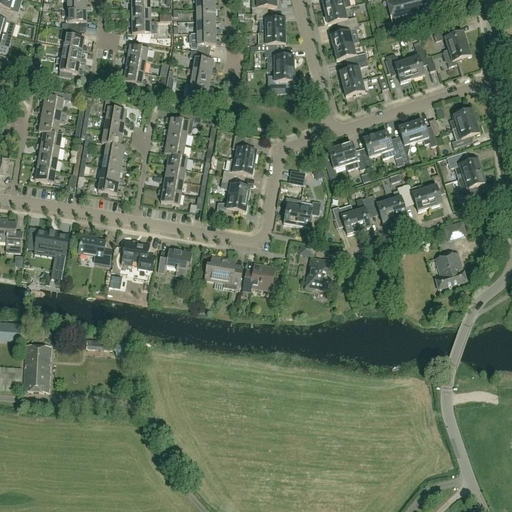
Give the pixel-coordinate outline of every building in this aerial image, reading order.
[(15,7),(12,6),(13,0),(0,0),(0,15),(17,20),(18,19),(19,14),(14,13),(15,7)] [(150,13),(150,1),(150,0),(131,1),(127,1),(127,5),(131,5),(132,13),(150,13)] [(215,8),(214,0),(193,0),(193,5),(196,5),(196,13),(215,12),(219,12),(219,8),(215,8)] [(268,10),(277,10),(276,0),(256,0),(257,10),(248,10),(248,17),(256,17),(268,17),(268,10)] [(351,8),(348,0),(330,0),(331,0),(322,3),(325,15),(344,10),(351,8)] [(434,13),(431,0),(391,0),(387,1),(393,24),(424,17),(424,15),(434,13)] [(86,1),(67,2),(67,14),(86,13),(91,13),(91,9),(86,9),(86,1)] [(328,27),(341,24),(343,29),(358,26),(356,19),(347,22),(344,10),(325,15),(328,27)] [(215,20),(215,12),(196,13),(197,25),(215,24),(220,24),(220,19),(215,20)] [(62,19),(68,19),(68,26),(67,32),(80,34),(82,25),(91,25),(91,21),(86,21),(86,13),(67,14),(62,14),(62,19)] [(150,25),(150,13),(132,13),(127,13),(127,17),(132,17),(132,25),(150,25)] [(9,30),(10,25),(16,26),(17,20),(0,15),(0,34),(3,36),(5,29),(9,30)] [(285,35),(285,22),(271,22),(271,17),(268,17),(256,17),(256,23),(265,23),(265,35),(285,35)] [(216,32),(215,24),(197,25),(197,37),(216,36),(220,36),(220,31),(216,32)] [(151,36),(150,25),(132,25),(127,25),(127,29),(132,29),(132,37),(138,37),(136,44),(149,47),(151,36)] [(358,26),(343,29),(344,35),(331,39),(334,51),(353,46),(350,34),(359,32),(358,26)] [(79,40),(80,34),(67,32),(62,31),(60,42),(65,43),(64,50),(82,54),(87,54),(87,49),(83,49),(84,41),(79,40)] [(467,47),(463,35),(450,39),(448,33),(434,38),(436,44),(445,41),(448,52),(448,53),(467,47)] [(10,45),(2,42),(3,36),(0,34),(0,54),(7,56),(10,45)] [(285,47),(285,35),(265,35),(259,35),(259,47),(256,47),(256,49),(252,49),(252,54),(256,54),(265,54),(271,53),(271,48),(285,47)] [(220,48),(220,43),(216,44),(216,36),(197,37),(197,48),(197,49),(197,52),(191,51),(191,53),(209,57),(211,48),(216,48),(220,48)] [(424,78),(420,64),(426,62),(425,60),(426,60),(420,43),(413,45),(418,59),(406,63),(412,81),(424,78)] [(148,52),(149,47),(136,44),(135,50),(130,49),(125,48),(124,53),(129,54),(128,61),(146,64),(152,65),(153,60),(147,59),(148,52)] [(337,63),(350,60),(352,65),(366,62),(365,56),(356,58),(353,46),(334,51),(337,63)] [(471,58),(467,47),(448,53),(448,52),(443,54),(449,70),(457,67),(456,63),(471,58)] [(85,61),(81,61),(82,54),(64,50),(62,62),(80,65),(84,66),(85,61)] [(214,63),(208,62),(209,57),(191,53),(189,60),(195,61),(193,72),(211,76),(216,76),(217,72),(212,71),(214,63)] [(294,59),(279,59),(279,53),(271,53),(265,54),(265,60),(267,60),(267,72),(274,72),(294,72),(294,59)] [(390,74),(396,72),(401,85),(412,81),(406,63),(400,65),(399,61),(398,60),(397,59),(396,58),(395,58),(394,58),(392,58),(386,60),(390,74)] [(436,72),(431,58),(425,60),(426,62),(430,74),(436,72)] [(146,64),(128,61),(123,60),(122,65),(127,65),(126,73),(144,76),(146,64)] [(79,72),(80,65),(62,62),(59,74),(72,76),(82,78),(83,73),(79,72)] [(362,82),(359,70),(368,68),(366,62),(352,65),(353,71),(339,75),(342,87),(362,82)] [(215,84),(210,83),(211,76),(193,72),(188,71),(187,76),(192,77),(191,84),(209,87),(214,88),(215,84)] [(144,76),(126,73),(121,72),(120,77),(125,78),(123,85),(142,88),(147,89),(147,84),(143,83),(144,76)] [(280,84),(294,84),(294,72),(274,72),(274,79),(270,79),(270,84),(265,84),(265,91),(280,91),(280,84)] [(173,79),(173,74),(169,73),(168,80),(172,81),(177,82),(177,79),(173,79)] [(388,91),(384,77),(378,79),(382,93),(388,91)] [(345,99),(365,94),(362,82),(342,87),(345,99)] [(208,95),(209,87),(191,84),(189,96),(207,100),(212,101),(213,96),(208,95)] [(61,114),(63,102),(70,104),(71,97),(52,93),(50,100),(46,99),(41,98),(40,103),(44,104),(43,111),(61,114)] [(87,106),(85,119),(89,119),(91,107),(92,107),(95,102),(89,101),(88,107),(87,106)] [(107,115),(106,123),(124,126),(129,127),(130,122),(125,121),(126,114),(121,113),(122,105),(106,103),(104,114),(107,115)] [(442,109),(436,111),(439,122),(445,120),(442,109)] [(41,123),(59,126),(61,114),(43,111),(38,110),(38,115),(42,115),(41,123)] [(453,131),(457,130),(476,124),(472,112),(453,118),(455,123),(450,124),(452,132),(453,131)] [(197,119),(181,116),(180,123),(166,121),(165,125),(170,126),(169,133),(187,136),(191,137),(194,125),(196,126),(197,119)] [(40,127),(39,135),(62,139),(63,134),(58,133),(59,126),(41,123),(36,122),(35,127),(40,127)] [(426,136),(422,122),(410,126),(416,145),(423,143),(424,148),(429,146),(431,150),(437,148),(434,138),(433,138),(432,134),(426,136)] [(439,136),(435,122),(429,124),(432,134),(433,138),(434,138),(439,136)] [(104,135),(122,138),(127,139),(127,134),(123,133),(124,126),(106,123),(104,135)] [(466,140),(480,136),(476,124),(457,130),(453,131),(457,143),(452,145),(454,151),(468,146),(466,140)] [(389,136),(397,135),(395,125),(387,126),(389,136)] [(397,145),(404,167),(404,165),(405,165),(405,166),(410,165),(409,163),(408,157),(410,147),(416,145),(410,126),(398,130),(403,143),(397,145)] [(86,137),(87,131),(82,131),(81,141),(85,142),(85,143),(90,144),(91,138),(86,137)] [(168,138),(167,145),(185,148),(187,136),(169,133),(164,132),(163,137),(168,138)] [(391,147),(387,134),(375,137),(381,156),(383,161),(394,158),(395,161),(396,161),(398,169),(404,167),(397,145),(391,147)] [(41,147),(60,151),(62,139),(39,135),(38,139),(43,140),(41,147)] [(102,146),(106,147),(125,150),(125,146),(121,145),(122,138),(104,135),(102,146)] [(367,155),(361,157),(366,171),(372,169),(369,160),(381,156),(375,137),(363,141),(367,155)] [(254,167),(256,154),(248,153),(250,141),(235,138),(232,152),(237,153),(235,163),(254,167)] [(185,148),(167,145),(162,144),(161,149),(166,150),(164,157),(183,160),(185,148)] [(346,168),(357,164),(360,173),(366,171),(361,157),(356,159),(351,145),(339,149),(346,168)] [(40,152),(39,159),(57,162),(60,151),(41,147),(37,147),(36,151),(40,152)] [(104,159),(122,162),(127,163),(128,159),(123,158),(125,150),(106,147),(104,159)] [(337,181),(334,172),(346,168),(339,149),(327,153),(332,166),(326,168),(331,182),(337,181)] [(186,173),(188,161),(183,160),(164,157),(164,161),(168,162),(167,170),(186,173)] [(37,171),(55,174),(57,162),(39,159),(35,158),(34,163),(38,164),(37,171)] [(126,171),(121,170),(122,162),(104,159),(102,171),(120,174),(125,175),(126,171)] [(0,177),(6,179),(9,161),(2,160),(1,165),(0,165),(0,177)] [(464,166),(462,160),(448,165),(450,171),(459,169),(463,180),(482,174),(478,162),(464,166)] [(254,167),(235,163),(231,162),(229,174),(224,173),(222,179),(237,182),(238,177),(252,179),(254,167)] [(166,174),(165,181),(183,185),(186,173),(167,170),(162,169),(162,173),(166,174)] [(321,169),(313,172),(315,178),(319,181),(324,179),(321,169)] [(60,183),(54,182),(55,174),(37,171),(32,170),(32,175),(36,176),(35,183),(59,188),(60,183)] [(123,187),(124,182),(119,181),(120,174),(102,171),(100,183),(118,186),(123,187)] [(288,186),(303,188),(305,176),(291,173),(288,186)] [(376,174),(369,176),(371,183),(378,181),(376,174)] [(486,186),(482,174),(463,180),(466,192),(458,194),(460,201),(474,196),(472,190),(486,186)] [(75,190),(77,178),(73,178),(71,177),(69,189),(75,190)] [(442,207),(438,193),(443,191),(439,177),(432,179),(434,185),(429,186),(430,190),(424,192),(430,210),(442,207)] [(85,179),(83,179),(79,178),(77,191),(83,192),(85,179)] [(237,182),(222,179),(221,190),(229,194),(228,200),(248,203),(250,191),(236,188),(237,182)] [(164,186),(162,193),(181,197),(183,185),(165,181),(160,181),(160,185),(164,186)] [(117,193),(118,186),(100,183),(98,194),(103,195),(108,196),(116,198),(121,199),(122,194),(117,193)] [(409,187),(403,189),(408,203),(414,201),(418,214),(430,210),(424,192),(412,195),(409,187)] [(393,195),(395,201),(389,203),(395,222),(407,218),(402,205),(408,203),(403,189),(397,191),(398,193),(393,195)] [(181,197),(162,193),(158,193),(157,197),(162,198),(160,205),(179,209),(181,197)] [(374,198),(368,200),(372,214),(378,213),(383,226),(395,222),(389,203),(377,207),(374,198)] [(199,200),(198,200),(195,211),(201,213),(204,201),(199,200)] [(248,203),(228,200),(227,206),(218,206),(216,216),(225,218),(224,222),(235,223),(236,214),(246,215),(248,203)] [(372,214),(368,200),(358,203),(357,206),(360,213),(353,215),(359,234),(371,230),(367,216),(372,214)] [(300,209),(296,229),(309,231),(311,217),(319,219),(321,206),(313,205),(313,207),(312,211),(300,209)] [(284,227),(296,229),(300,209),(287,207),(284,227)] [(347,238),(359,234),(353,215),(342,219),(339,210),(332,212),(337,226),(343,224),(347,238)] [(21,256),(22,235),(16,234),(17,225),(0,223),(0,242),(7,243),(6,255),(21,256)] [(452,241),(460,239),(456,227),(445,231),(447,237),(451,236),(452,241)] [(63,273),(69,239),(62,238),(62,235),(54,234),(54,236),(38,233),(36,246),(35,250),(50,253),(50,255),(58,256),(55,272),(63,273)] [(112,253),(104,252),(105,244),(92,241),(92,238),(82,237),(79,256),(95,259),(94,264),(109,266),(112,253)] [(152,273),(155,258),(148,257),(149,248),(125,244),(123,260),(122,267),(133,269),(134,262),(140,263),(138,270),(152,273)] [(313,259),(315,250),(301,247),(299,256),(313,259)] [(191,267),(192,256),(169,252),(168,255),(161,254),(158,274),(165,275),(166,269),(177,270),(176,277),(185,279),(188,266),(191,267)] [(463,275),(457,254),(435,261),(441,281),(435,282),(438,293),(467,285),(464,274),(463,275)] [(243,268),(235,267),(236,263),(212,259),(211,267),(207,267),(204,283),(216,285),(215,292),(224,293),(224,291),(237,293),(237,292),(239,293),(243,268)] [(328,293),(333,265),(311,261),(306,289),(328,293)] [(271,294),(275,270),(267,269),(266,271),(254,269),(254,273),(246,272),(243,293),(250,294),(251,290),(271,294)] [(23,328),(0,327),(0,337),(23,339),(23,328)] [(112,353),(113,344),(87,343),(87,353),(112,353)] [(48,396),(51,349),(27,348),(24,394),(48,396)] [(21,386),(15,386),(16,370),(0,369),(0,393),(21,394),(21,386)]
